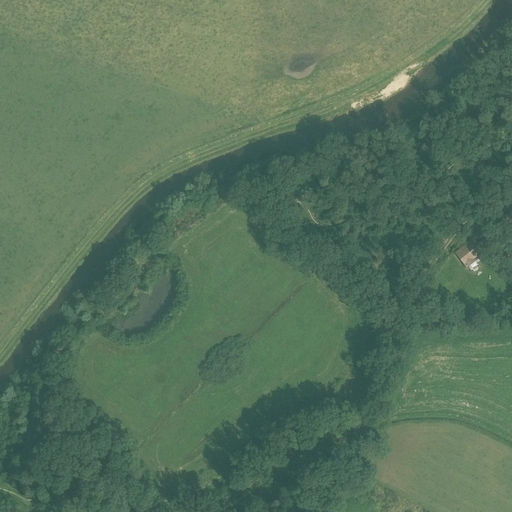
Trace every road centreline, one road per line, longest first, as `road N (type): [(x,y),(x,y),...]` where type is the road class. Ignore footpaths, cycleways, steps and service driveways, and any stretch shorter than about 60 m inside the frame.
road 1 (track): [(491,0),(430,52),(200,154),(134,199),(0,359)]
road 2 (track): [(204,511),(362,420),(392,314),(511,165)]
